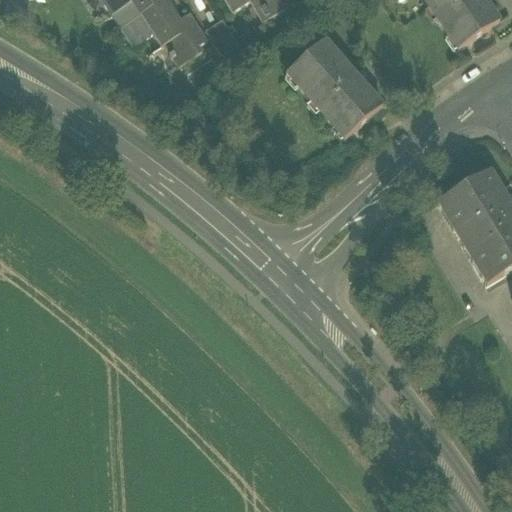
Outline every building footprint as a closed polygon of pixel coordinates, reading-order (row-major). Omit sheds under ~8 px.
[(102,0),(99,2),(110,18),(131,5),(140,19),(164,2),(162,0),(102,0)] [(255,2),(268,21),(287,9),(281,0),(220,0),(232,17),(255,2)] [(450,38),(459,51),(498,25),(481,0),(421,0),(448,40),(450,38)] [(164,2),(140,19),(151,37),(160,51),(169,45),(175,55),(170,58),(178,71),(201,56),(198,51),(206,45),(188,18),(179,25),(164,2)] [(119,32),(140,19),(131,5),(110,18),(119,32)] [(131,50),(151,37),(140,19),(119,32),(131,50)] [(205,35),(222,60),(228,56),(238,50),(221,24),(205,35)] [(335,128),(346,141),(379,112),(381,110),(324,45),(289,76),(300,89),(298,91),(332,130),(335,128)] [(436,208),(461,250),(511,219),(511,212),(490,176),(436,208)] [(511,275),(511,219),(461,250),(486,291),(511,275)]
